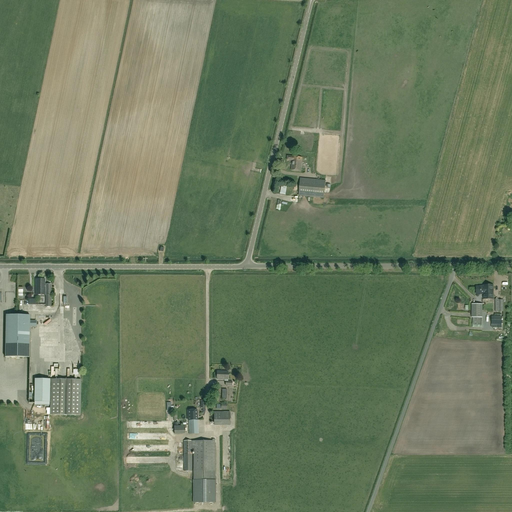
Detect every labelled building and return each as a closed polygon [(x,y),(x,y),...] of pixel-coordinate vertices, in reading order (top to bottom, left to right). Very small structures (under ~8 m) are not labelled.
[(301,171),(303,158),(288,156),(287,160),(292,161),(291,170),(301,171)] [(323,192),(299,189),(298,195),(323,197),(323,192)] [(45,307),(51,307),(51,284),(45,284),(45,279),(36,279),(36,295),(45,295),(45,307)] [(485,291),(486,291),(486,294),(484,294),(484,299),(493,299),(493,285),(484,285),(484,286),(483,286),(483,289),(485,289),(485,291)] [(473,325),(481,325),(482,318),(482,304),(471,304),(471,318),(473,318),(473,325)] [(29,358),(30,327),(36,327),(36,321),(30,321),(30,316),(6,315),(5,358),(29,358)] [(45,325),(52,320),(49,315),(42,320),(45,325)] [(502,317),(492,316),(492,324),(501,325),(502,317)] [(81,380),(71,380),(50,379),(50,380),(34,379),(33,405),(50,406),(49,415),(80,416),(81,380)] [(188,410),(188,434),(198,434),(197,409),(188,410)] [(230,425),(230,412),(214,412),(214,425),(230,425)] [(174,434),(184,434),(184,426),(174,426),(174,434)] [(193,503),(210,503),(214,503),(214,480),(214,441),(192,441),(192,449),(193,449),(193,503)]
